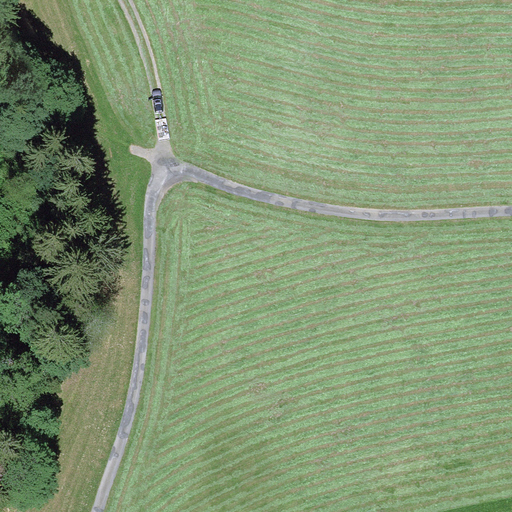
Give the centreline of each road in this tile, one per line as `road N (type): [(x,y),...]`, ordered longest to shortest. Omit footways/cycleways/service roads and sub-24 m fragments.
road 1 (track): [(101,511),(141,368),(155,187),(167,164)]
road 2 (track): [(167,164),(261,196),(363,214),(511,211)]
road 3 (track): [(167,164),(146,52),(124,0)]
